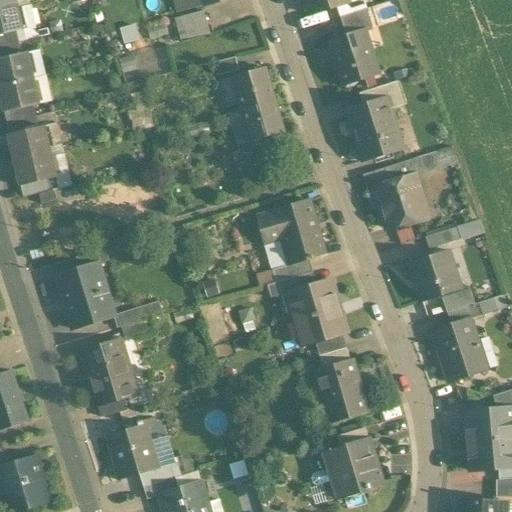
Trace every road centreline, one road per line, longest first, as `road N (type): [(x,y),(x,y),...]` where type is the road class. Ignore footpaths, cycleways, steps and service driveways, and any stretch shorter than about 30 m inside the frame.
road 1 (residential): [(418,511),(428,454),(417,389),(265,0)]
road 2 (residential): [(94,511),(0,230)]
